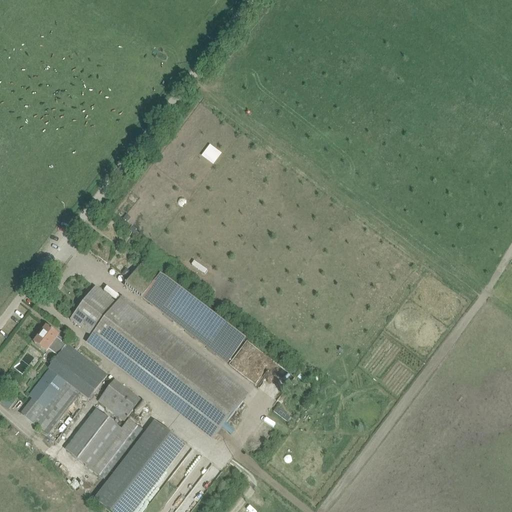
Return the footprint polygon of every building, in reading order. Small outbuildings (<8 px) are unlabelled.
[(150,213),(163,222),(171,210),(158,201),(150,213)] [(206,275),(210,270),(197,260),(193,265),(206,275)] [(144,262),(125,286),(141,299),(227,364),(245,340),(160,274),(144,262)] [(96,289),(70,321),(92,338),(117,305),(96,289)] [(117,305),(92,338),(217,434),(222,429),(225,424),(242,402),(117,305)] [(49,370),(29,396),(46,409),(56,396),(61,400),(39,429),(48,437),(81,394),(89,401),(108,376),(67,345),(66,347),(57,339),(59,337),(46,327),(34,343),(46,353),(50,347),(54,350),(52,352),(58,357),(49,370)] [(24,371),(28,364),(21,360),(17,367),(24,371)] [(127,419),(141,401),(115,381),(98,402),(126,424),(122,430),(99,413),(68,453),(102,479),(140,429),(127,419)] [(0,401),(0,403),(8,410),(15,403),(6,395),(0,401)] [(290,423),(294,417),(279,406),(274,412),(290,423)] [(156,421),(95,501),(109,511),(134,511),(185,445),(156,421)]
